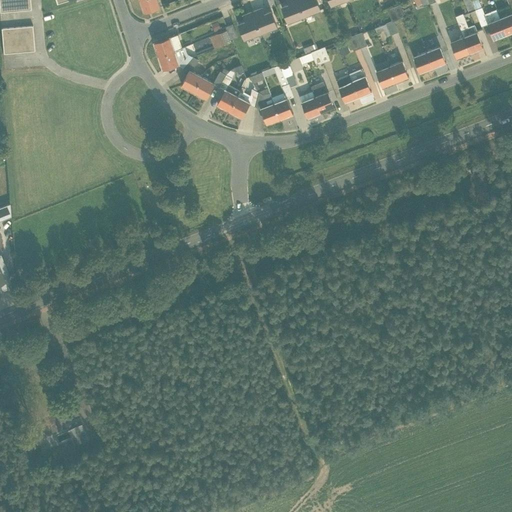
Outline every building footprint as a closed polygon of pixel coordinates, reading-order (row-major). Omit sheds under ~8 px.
[(0,0),(0,11),(32,8),(30,0),(0,0)] [(140,0),(144,11),(160,6),(158,0),(140,0)] [(304,15),(297,0),(287,0),(289,2),(282,5),(288,22),(304,15)] [(297,0),(304,15),(320,9),(316,0),(297,0)] [(469,52),(483,47),(474,24),(468,27),(464,16),(475,11),(470,0),(463,0),(468,11),(455,16),(463,36),(469,52)] [(493,39),(506,34),(499,17),(496,9),(484,14),(478,0),(470,0),(475,11),(481,26),(487,24),(493,39)] [(511,0),(507,0),(511,9),(509,10),(510,13),(499,17),(506,34),(511,31),(511,0)] [(392,20),(405,16),(406,18),(412,16),(408,6),(403,8),(401,2),(388,8),(392,20)] [(269,29),(277,26),(271,9),(264,12),(262,6),(252,10),(261,32),(262,32),(264,37),(271,34),(269,29)] [(261,32),(252,10),(243,14),(245,19),(238,22),(245,38),(261,32)] [(397,32),(392,20),(375,26),(377,31),(384,28),(387,35),(390,34),(391,35),(397,32)] [(231,38),(237,35),(232,23),(226,25),(231,38)] [(2,52),(35,50),(33,25),(0,27),(2,52)] [(232,40),(227,29),(210,35),(215,48),(232,40)] [(355,34),(360,46),(367,44),(362,31),(355,34)] [(159,55),(181,46),(177,33),(154,41),(159,55)] [(354,49),(360,46),(355,34),(349,37),(354,49)] [(248,59),(247,60),(237,35),(231,38),(241,63),(241,62),(245,70),(246,70),(247,75),(256,71),(251,68),(252,67),(248,59)] [(469,52),(463,36),(450,41),(457,57),(469,52)] [(227,55),(236,52),(232,41),(223,45),(227,55)] [(303,54),(317,49),(314,42),(303,47),(304,50),(302,51),(303,54)] [(343,54),(349,50),(345,43),(339,47),(343,54)] [(159,55),(163,68),(178,63),(184,66),(193,55),(188,53),(185,45),(181,46),(159,55)] [(432,67),(446,62),(439,45),(426,50),(432,67)] [(318,49),(322,61),(330,58),(325,46),(318,49)] [(316,63),(322,61),(318,49),(317,49),(303,54),(299,56),(303,65),(308,63),(307,60),(314,57),(316,63)] [(432,67),(426,50),(413,56),(419,72),(432,67)] [(194,90),(203,74),(191,68),(199,59),(193,55),(184,66),(189,69),(182,83),(194,90)] [(289,82),(290,85),(297,83),(296,79),(292,71),(293,71),(288,60),(280,63),(285,76),(286,75),(288,82),(289,82)] [(382,87),(395,81),(389,65),(387,60),(374,65),(382,87)] [(409,76),(402,60),(389,65),(395,81),(409,76)] [(279,117),(293,112),(287,97),(294,95),(290,85),(289,82),(288,82),(286,75),(285,76),(280,63),(261,71),(263,76),(276,71),(281,86),(282,85),(284,91),(271,96),(279,117)] [(230,109),(240,88),(229,83),(235,71),(237,69),(239,73),(244,71),(241,64),(235,66),(231,68),(229,70),(226,73),(219,86),(225,88),(217,102),(230,109)] [(194,90),(207,97),(214,83),(219,86),(226,73),(229,70),(224,67),(222,71),(220,70),(214,80),(203,74),(194,90)] [(358,96),(371,91),(362,67),(348,73),(358,96)] [(264,77),(263,76),(261,71),(250,75),(251,77),(255,84),(257,88),(259,87),(256,81),(264,77)] [(358,96),(348,73),(336,77),(345,101),(358,96)] [(230,109),(242,116),(249,102),(255,105),(258,90),(257,88),(255,84),(253,87),(252,87),(251,94),(244,90),(251,77),(250,75),(246,76),(240,88),(230,109)] [(309,84),(310,89),(323,85),(321,79),(309,84)] [(334,105),(327,89),(325,90),(323,85),(312,90),(321,111),(334,105)] [(279,117),(271,96),(268,87),(258,90),(255,105),(261,108),(267,122),(279,117)] [(307,116),(321,111),(312,90),(299,95),(307,116)] [(8,203),(0,206),(0,219),(9,216),(8,203)] [(10,286),(11,284),(6,273),(7,273),(0,253),(0,284),(1,288),(3,289),(10,286)] [(88,439),(82,424),(69,429),(75,445),(88,439)]
